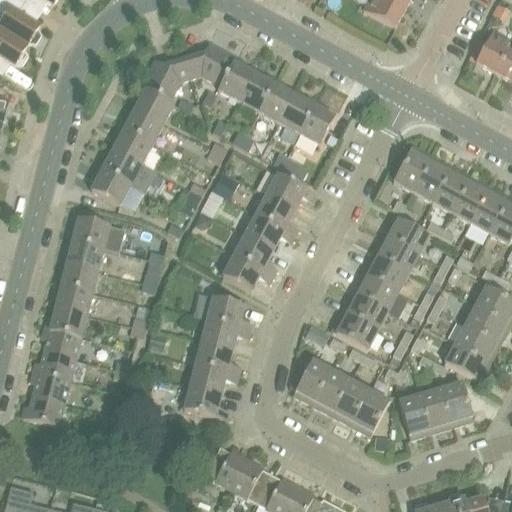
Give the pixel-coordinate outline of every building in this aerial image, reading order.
[(18,17),(24,7),(13,0),(0,0),(0,18),(4,21),(0,27),(0,34),(27,51),(29,48),(36,48),(41,40),(38,34),(39,31),(18,17)] [(58,0),(13,0),(24,7),(28,0),(36,0),(52,10),(58,0)] [(395,32),(405,12),(383,0),(370,0),(363,15),(395,32)] [(383,0),(405,12),(411,0),(383,0)] [(24,54),(27,51),(0,34),(0,62),(14,71),(16,68),(23,68),(28,60),(24,54)] [(495,78),(511,46),(492,36),(475,67),(495,78)] [(511,87),(511,46),(495,78),(511,87)] [(221,91),(236,62),(208,48),(203,58),(184,64),(190,83),(200,80),(220,90),(221,91)] [(238,106),(253,78),(242,71),(244,67),(236,62),(221,91),(220,90),(217,95),(238,106)] [(179,87),(190,83),(184,64),(166,70),(155,64),(140,91),(169,107),(169,106),(179,87)] [(258,117),(276,84),(268,79),(265,84),(253,78),(238,106),(258,117)] [(278,128),(294,99),(282,93),(284,88),(276,84),(258,117),(278,128)] [(174,108),(169,106),(169,107),(140,91),(136,100),(140,102),(134,114),(163,129),(174,108)] [(201,106),(210,111),(216,99),(208,94),(201,106)] [(299,139),(316,105),(308,101),(305,106),(294,99),(278,128),(299,139)] [(176,110),(188,117),(193,108),(181,102),(176,110)] [(316,105),(299,139),(319,150),(335,121),(322,115),(325,110),(316,105)] [(152,149),(163,129),(134,114),(128,126),(123,123),(119,131),(152,149)] [(211,136),(220,140),(227,128),(218,123),(211,136)] [(141,169),(152,149),(119,131),(114,140),(119,142),(113,154),(141,169)] [(240,151),(247,139),(238,134),(231,146),(240,151)] [(247,139),(240,151),(247,155),(254,142),(247,139)] [(211,155),(224,161),(228,154),(215,147),(211,155)] [(412,197),(431,161),(412,151),(393,186),(412,197)] [(141,169),(113,154),(106,166),(102,163),(97,172),(130,189),(145,197),(156,177),(150,174),(141,169)] [(224,161),(211,155),(207,163),(211,165),(219,169),(224,161)] [(287,161),(280,157),(274,168),(281,172),(287,161)] [(287,161),(281,172),(289,177),(295,165),(287,161)] [(431,207),(450,172),(431,161),(412,197),(431,207)] [(119,210),(130,189),(97,172),(93,180),(97,182),(91,195),(119,210)] [(450,217),(469,182),(450,172),(431,207),(450,217)] [(227,203),(237,185),(221,176),(211,195),(227,203)] [(266,199),(294,215),(301,202),(312,208),(316,200),(277,179),(266,199)] [(469,227),(488,192),(469,182),(450,217),(469,227)] [(202,202),(206,193),(194,186),(189,195),(202,202)] [(488,238),(507,202),(488,192),(469,227),(488,238)] [(202,202),(189,195),(178,215),(191,222),(202,202)] [(223,202),(211,196),(201,215),(213,221),(223,202)] [(287,228),(294,215),(266,199),(255,219),(294,241),(298,233),(287,228)] [(511,204),(507,202),(488,238),(508,248),(511,240),(511,204)] [(400,220),(403,213),(405,209),(398,205),(393,216),(400,220)] [(403,213),(400,220),(412,226),(416,219),(403,213)] [(290,248),(294,241),(255,219),(244,240),(273,255),(280,242),(290,248)] [(383,240),(418,259),(428,240),(393,221),(383,240)] [(67,244),(103,253),(109,230),(78,223),(74,236),(69,235),(67,244)] [(438,240),(442,233),(430,227),(426,234),(438,240)] [(169,237),(179,243),(184,234),(173,229),(169,237)] [(442,233),(438,240),(450,247),(454,240),(442,233)] [(266,268),(273,255),(244,240),(234,260),(272,281),(276,273),(266,268)] [(408,278),(418,259),(383,240),(372,259),(408,278)] [(98,276),(103,253),(67,244),(65,253),(70,255),(66,268),(98,276)] [(149,265),(162,268),(164,259),(152,256),(149,265)] [(397,297),(408,278),(372,259),(362,279),(397,297)] [(439,271),(446,275),(453,263),(446,259),(439,271)] [(269,288),(272,281),(234,260),(222,280),(251,296),(258,282),(269,288)] [(456,268),(468,275),(472,268),(460,261),(456,268)] [(92,298),(98,276),(66,268),(63,280),(58,279),(56,288),(92,298)] [(439,288),(446,275),(439,271),(432,284),(439,288)] [(448,284),(455,288),(461,275),(454,272),(448,284)] [(493,288),(496,281),(484,274),(480,281),(493,288)] [(144,287),(156,290),(158,282),(146,279),(144,287)] [(387,316),(397,297),(362,279),(352,298),(387,316)] [(496,281),(493,288),(505,295),(509,288),(496,281)] [(154,300),(156,290),(144,287),(142,297),(154,300)] [(86,320),(92,298),(56,288),(53,297),(59,299),(55,312),(86,320)] [(475,310),(510,329),(511,325),(511,304),(485,290),(475,310)] [(419,309),(426,313),(432,300),(425,297),(419,309)] [(377,336),(387,316),(352,298),(342,317),(377,336)] [(433,312),(440,315),(446,303),(439,299),(433,312)] [(206,325),(249,336),(251,328),(240,325),(243,310),(212,302),(206,325)] [(419,325),(426,313),(419,309),(412,321),(419,325)] [(500,348),(510,329),(475,310),(465,329),(500,348)] [(81,342),(86,320),(55,312),(52,325),(47,324),(44,333),(81,342)] [(433,328),(440,315),(433,312),(426,324),(433,328)] [(367,355),(377,336),(342,317),(331,336),(367,355)] [(135,323),(133,332),(145,335),(147,326),(135,323)] [(247,344),(249,336),(206,325),(201,347),(232,355),(235,341),(247,344)] [(490,367),(500,348),(465,329),(455,348),(490,367)] [(133,332),(130,341),(142,344),(145,335),(133,332)] [(75,364),(81,342),(44,333),(42,342),(47,343),(44,356),(75,364)] [(153,335),(148,352),(161,355),(165,338),(153,335)] [(398,347),(405,351),(412,338),(405,335),(398,347)] [(410,353),(417,357),(424,345),(417,341),(410,353)] [(341,356),(345,349),(332,343),(329,350),(341,356)] [(228,369),(232,355),(201,347),(195,369),(238,380),(240,372),(228,369)] [(399,363),(405,351),(398,347),(392,359),(399,363)] [(479,386),(490,367),(455,348),(444,368),(479,386)] [(360,367),(364,360),(352,353),(348,360),(360,367)] [(70,386),(75,364),(44,356),(41,369),(36,368),(33,377),(70,386)] [(431,373),(435,365),(422,359),(418,366),(431,373)] [(364,360),(360,367),(372,373),(376,366),(364,360)] [(312,410),(331,375),(312,364),(293,400),(312,410)] [(435,365),(431,373),(443,379),(447,372),(435,365)] [(119,366),(116,375),(128,378),(130,369),(119,366)] [(236,388),(238,380),(195,369),(189,391),(221,399),(224,385),(236,388)] [(398,378),(394,385),(401,388),(408,375),(401,371),(398,378)] [(295,394),(305,377),(294,372),(289,391),(295,394)] [(394,385),(398,378),(388,373),(384,380),(394,385)] [(116,375),(114,383),(126,386),(128,378),(116,375)] [(331,420),(350,385),(331,375),(312,410),(331,420)] [(64,408),(70,386),(33,377),(31,386),(36,387),(33,400),(64,408)] [(350,430),(369,395),(350,385),(331,420),(350,430)] [(440,393),(452,432),(473,425),(461,387),(440,393)] [(217,413),(221,399),(189,391),(183,414),(226,425),(229,416),(217,413)] [(431,438),(452,432),(440,393),(419,399),(431,438)] [(369,395),(350,430),(370,441),(389,406),(369,395)] [(410,444),(431,438),(419,399),(398,406),(410,444)] [(58,431),(64,408),(33,400),(29,413),(24,412),(22,422),(58,431)] [(107,410),(105,419),(117,422),(119,413),(107,410)] [(105,419),(102,427),(114,431),(117,422),(105,419)] [(230,494),(247,464),(234,457),(233,459),(220,452),(204,480),(230,494)] [(256,508),(271,479),(258,472),(259,470),(247,464),(230,494),(256,508)] [(263,511),(286,511),(298,491),(285,484),(284,486),(271,479),(256,508),(263,511)] [(46,511),(30,508),(33,496),(10,490),(4,511),(46,511)] [(318,511),(322,506),(321,506),(309,500),(310,497),(298,491),(286,511),(318,511)] [(483,511),(481,502),(464,507),(462,500),(458,498),(450,500),(448,504),(449,507),(439,510),(439,511),(483,511)] [(105,505),(104,505),(97,503),(95,511),(96,511),(102,511),(105,505)]
